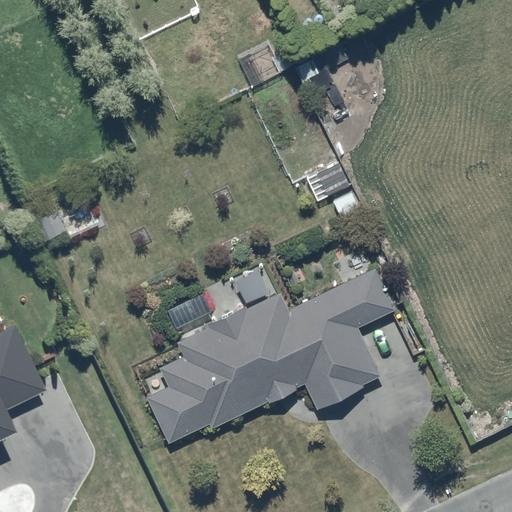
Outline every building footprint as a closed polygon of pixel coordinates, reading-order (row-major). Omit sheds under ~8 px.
[(312,169),(325,195),(350,182),(337,156),(312,169)] [(351,185),(331,196),(343,218),(363,208),(351,185)] [(69,225),(52,207),(37,220),(53,239),(69,225)] [(287,302),(282,289),(215,317),(206,296),(175,309),(193,351),(163,363),(171,382),(152,389),(173,438),(310,380),(320,403),(385,376),(363,324),(396,310),(377,264),(287,302)] [(0,436),(15,430),(6,410),(45,391),(13,324),(0,329),(0,436)]
